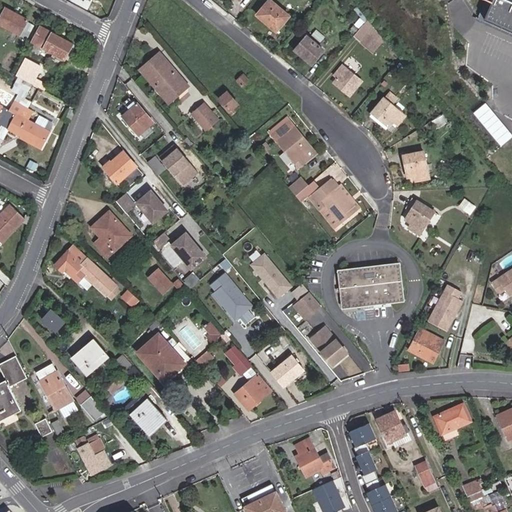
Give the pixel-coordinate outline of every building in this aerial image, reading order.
[(291,16),(272,0),(269,0),(256,14),(277,32),(291,16)] [(511,0),(479,0),(483,2),(477,18),(511,32),(511,0)] [(28,20),(6,8),(0,18),(0,24),(20,35),(22,31),(29,35),(34,26),(27,22),(28,20)] [(371,32),(362,42),(373,52),(385,39),(368,19),(363,25),(371,32)] [(354,36),(362,42),(371,32),(363,25),(354,36)] [(73,44),(40,27),(32,42),(65,59),(73,44)] [(311,36),(320,42),(325,35),(316,29),(311,36)] [(326,50),(308,35),(295,50),(312,65),(326,50)] [(160,54),(142,69),(169,101),(187,86),(160,54)] [(34,62),(26,58),(17,75),(30,82),(33,77),(28,74),(34,62)] [(363,81),(343,65),(335,75),(338,77),(334,83),(351,96),(363,81)] [(243,85),(249,80),(244,74),(238,79),(243,85)] [(232,114),(235,111),(233,109),(239,104),(228,91),(219,98),(232,114)] [(385,98),(391,103),(397,97),(390,92),(385,98)] [(129,110),(136,104),(130,97),(123,103),(129,110)] [(406,116),(391,103),(385,98),(384,98),(372,112),(389,126),(395,121),(397,118),(401,122),(406,116)] [(33,111),(14,100),(8,110),(28,120),(33,111)] [(511,132),(485,101),(473,112),(501,145),(511,135),(511,132)] [(138,103),(136,104),(129,110),(123,115),(139,135),(141,133),(145,138),(153,130),(149,125),(154,122),(138,103)] [(217,119),(204,104),(192,114),(205,130),(217,119)] [(0,123),(1,124),(8,110),(0,105),(0,123)] [(28,120),(8,110),(1,124),(22,135),(21,137),(42,148),(51,132),(28,120)] [(36,121),(51,128),(54,121),(39,115),(36,121)] [(316,153),(296,128),(278,143),(299,168),(316,153)] [(264,153),(269,148),(265,143),(259,147),(264,153)] [(191,164),(176,146),(174,148),(173,146),(160,157),(176,176),(191,164)] [(124,151),(105,167),(118,183),(124,178),(130,186),(142,175),(136,168),(138,166),(124,151)] [(419,175),(419,181),(430,179),(424,151),(404,155),(408,178),(415,176),(419,175)] [(156,155),(148,162),(158,174),(166,168),(156,155)] [(296,196),(308,186),(301,177),(289,188),(296,196)] [(358,210),(337,186),(335,188),(328,181),(310,197),(319,207),(324,203),(327,206),(322,210),(337,228),(358,210)] [(299,201),(315,187),(312,183),(308,186),(296,196),(299,201)] [(361,207),(340,183),(337,186),(358,210),(361,207)] [(168,209),(151,191),(137,203),(153,222),(168,209)] [(126,204),(131,200),(126,194),(117,202),(126,213),(131,210),(126,204)] [(136,206),(131,200),(126,204),(131,210),(136,206)] [(474,207),(466,200),(461,206),(469,213),(474,207)] [(414,226),(411,230),(420,236),(435,212),(418,202),(405,220),(411,224),(414,226)] [(0,216),(0,245),(27,219),(12,204),(0,216)] [(132,235),(110,210),(92,226),(101,237),(96,243),(108,257),(132,235)] [(187,232),(173,245),(192,267),(207,254),(199,246),(197,245),(195,243),(195,241),(187,232)] [(160,249),(169,240),(163,233),(154,242),(160,249)] [(292,286),(256,244),(243,255),(264,279),(265,278),(268,282),(267,283),(279,298),(292,286)] [(74,245),(56,264),(64,271),(65,269),(79,281),(85,275),(107,295),(109,294),(113,298),(121,289),(74,245)] [(401,263),(339,270),(343,308),(405,301),(401,263)] [(159,268),(150,277),(163,293),(173,284),(159,268)] [(511,269),(492,282),(499,293),(506,289),(510,295),(511,293),(511,269)] [(225,270),(207,286),(236,320),(240,316),(246,324),(256,316),(249,308),(254,304),(225,270)] [(179,279),(175,283),(179,289),(184,285),(179,279)] [(298,300),(309,291),(303,284),(292,293),(298,300)] [(458,298),(462,291),(449,284),(429,321),(447,331),(463,301),(458,298)] [(132,304),(138,298),(128,288),(122,295),(132,304)] [(321,306),(310,292),(294,304),(306,318),(321,306)] [(49,308),(39,319),(55,333),(65,322),(49,308)] [(211,321),(206,327),(211,334),(208,337),(214,342),(221,334),(211,321)] [(346,352),(326,327),(311,339),(332,365),(343,356),(342,355),(346,352)] [(445,341),(421,328),(409,352),(434,364),(445,341)] [(160,333),(139,351),(164,380),(185,362),(160,333)] [(110,356),(95,338),(72,357),(79,364),(76,366),(82,373),(84,371),(88,375),(110,356)] [(235,346),(227,353),(235,364),(233,366),(242,376),(252,367),(235,346)] [(209,350),(196,360),(203,368),(215,357),(209,350)] [(0,365),(6,379),(0,382),(0,420),(0,421),(22,409),(11,386),(28,377),(17,355),(0,364),(0,365)] [(292,356),(273,372),(285,387),(304,371),(292,356)] [(57,409),(60,407),(73,399),(54,362),(37,371),(57,409)] [(134,381),(142,374),(135,365),(126,373),(134,381)] [(212,378),(221,389),(227,383),(219,373),(212,378)] [(127,379),(123,374),(108,387),(112,391),(127,379)] [(259,375),(236,394),(249,410),(272,391),(259,375)] [(143,391),(125,406),(131,413),(149,397),(143,391)] [(92,396),(82,405),(95,420),(105,411),(92,396)] [(149,397),(131,413),(142,424),(144,422),(153,432),(168,418),(158,407),(156,409),(152,405),(154,403),(149,397)] [(60,407),(62,411),(76,404),(73,399),(60,407)] [(76,404),(62,411),(65,416),(79,409),(76,404)] [(471,421),(463,405),(436,417),(447,440),(460,434),(457,427),(471,421)] [(511,409),(498,415),(509,441),(511,439),(511,409)] [(403,435),(393,413),(378,420),(388,444),(394,441),(397,446),(410,440),(406,434),(403,435)] [(45,419),(34,424),(41,437),(52,432),(45,419)] [(59,419),(53,422),(61,438),(68,435),(59,419)] [(377,438),(371,423),(352,431),(358,446),(356,447),(359,455),(358,456),(366,474),(363,475),(370,491),(368,492),(376,511),(394,511),(390,502),(394,500),(387,484),(383,486),(376,470),(379,469),(371,451),(372,450),(369,442),(377,438)] [(85,436),(77,440),(81,448),(76,451),(87,474),(92,472),(92,473),(112,463),(104,449),(106,448),(100,438),(89,444),(85,436)] [(335,468),(328,455),(320,459),(309,439),(296,446),(300,455),(298,456),(308,477),(321,470),(324,474),(335,468)] [(437,484),(427,462),(417,466),(427,488),(437,484)] [(469,496),(481,490),(477,481),(464,486),(469,496)] [(337,483),(327,488),(333,499),(343,494),(337,483)] [(243,499),(247,507),(276,493),(272,485),(243,499)] [(464,486),(460,487),(464,498),(465,497),(468,504),(484,497),(481,490),(469,496),(464,486)] [(285,511),(276,493),(247,507),(249,511),(285,511)]
